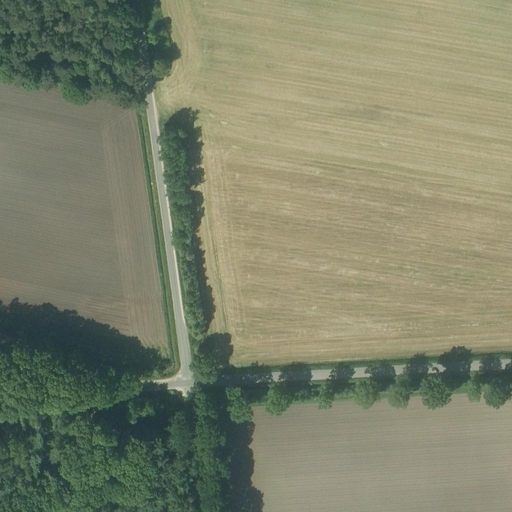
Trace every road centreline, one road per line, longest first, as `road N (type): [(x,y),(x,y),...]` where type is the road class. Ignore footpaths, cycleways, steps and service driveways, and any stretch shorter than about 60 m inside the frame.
road 1 (unclassified): [(137,0),(186,383)]
road 2 (unclassified): [(511,362),(186,383)]
road 3 (unclassified): [(186,383),(0,392)]
road 4 (unclassified): [(186,383),(200,511)]
